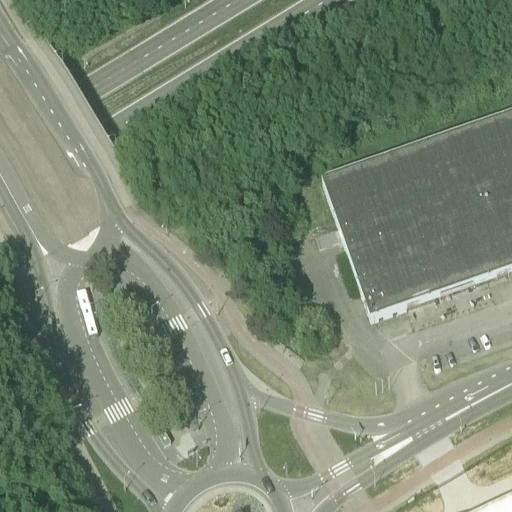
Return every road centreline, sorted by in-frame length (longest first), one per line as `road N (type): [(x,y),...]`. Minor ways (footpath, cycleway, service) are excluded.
road 1 (tertiary): [(239,382),(183,280),(113,218),(0,29)]
road 2 (primary): [(0,201),(328,0)]
road 3 (tertiary): [(0,190),(34,244),(71,397),(100,448),(157,511)]
road 4 (primary): [(238,0),(0,145)]
road 5 (tertiary): [(450,418),(359,427),(267,401),(239,382)]
road 6 (tertiary): [(450,418),(288,492),(272,492)]
road 7 (tertiary): [(323,511),(450,418)]
